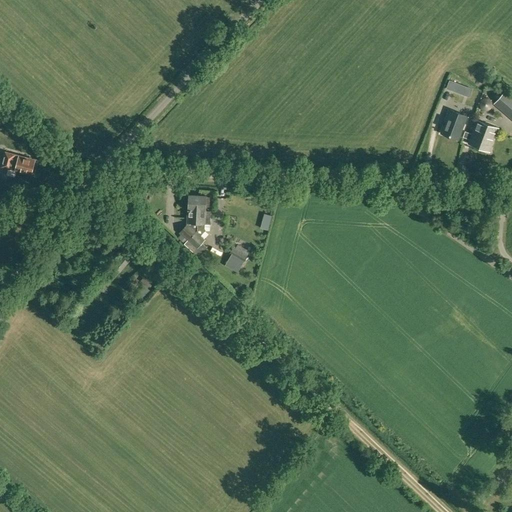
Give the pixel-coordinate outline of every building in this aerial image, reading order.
[(454,91),(457,84),(449,81),(446,88),(454,91)] [(466,87),(463,95),(469,97),(472,89),(466,87)] [(511,118),(511,96),(505,91),(494,103),(511,118)] [(458,140),(467,116),(450,110),(441,133),(458,140)] [(468,132),(466,138),(469,139),(468,143),(489,152),(498,128),(477,120),(471,133),(468,132)] [(31,173),(34,160),(19,156),(19,155),(5,152),(1,166),(23,172),(23,171),(31,173)] [(205,239),(201,235),(206,230),(204,228),(204,224),(211,224),(212,211),(205,211),(206,205),(209,206),(209,196),(206,196),(206,195),(189,194),(187,223),(178,232),(180,234),(178,237),(193,251),(198,256),(207,247),(202,242),(205,239)] [(250,251),(237,244),(235,248),(233,247),(228,254),(230,255),(227,261),(240,269),(250,251)] [(120,272),(133,257),(124,250),(112,265),(111,263),(106,269),(93,283),(105,294),(111,288),(109,286),(120,272)] [(148,287),(151,284),(143,277),(140,281),(148,287)] [(511,443),(511,420),(507,417),(497,435),(511,443)]
